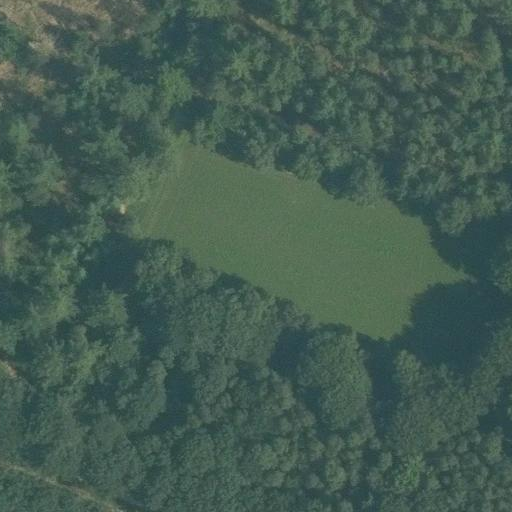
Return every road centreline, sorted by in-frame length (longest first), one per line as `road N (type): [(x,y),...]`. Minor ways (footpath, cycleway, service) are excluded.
road 1 (track): [(67,469),(147,225)]
road 2 (track): [(163,511),(0,438)]
